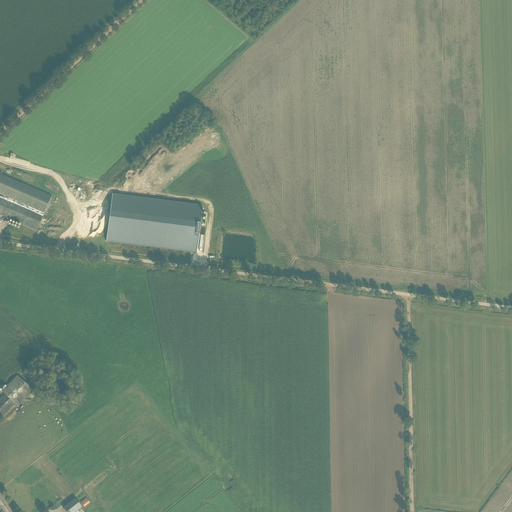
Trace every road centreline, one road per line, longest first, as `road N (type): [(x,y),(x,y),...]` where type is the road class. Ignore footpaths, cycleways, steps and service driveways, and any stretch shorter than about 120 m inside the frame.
road 1 (unclassified): [(511,308),(0,242)]
road 2 (track): [(412,511),(407,294)]
road 3 (track): [(142,0),(0,134)]
